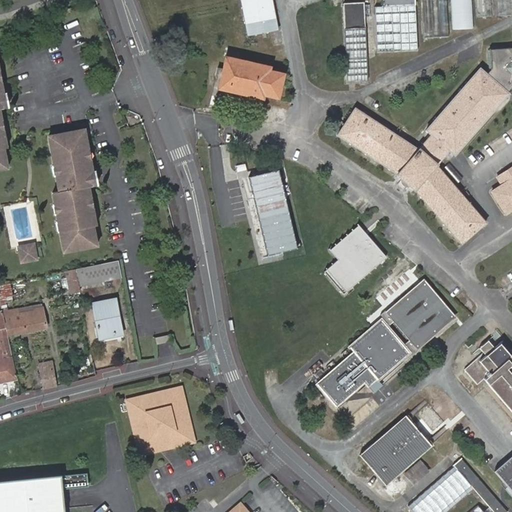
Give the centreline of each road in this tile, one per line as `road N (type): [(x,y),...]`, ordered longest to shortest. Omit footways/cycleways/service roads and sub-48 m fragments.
road 1 (tertiary): [(117,0),(179,164),(209,273)]
road 2 (tertiary): [(209,273),(197,188),(128,0)]
road 3 (residential): [(224,352),(0,411)]
road 4 (tertiary): [(351,511),(258,425),(224,352)]
